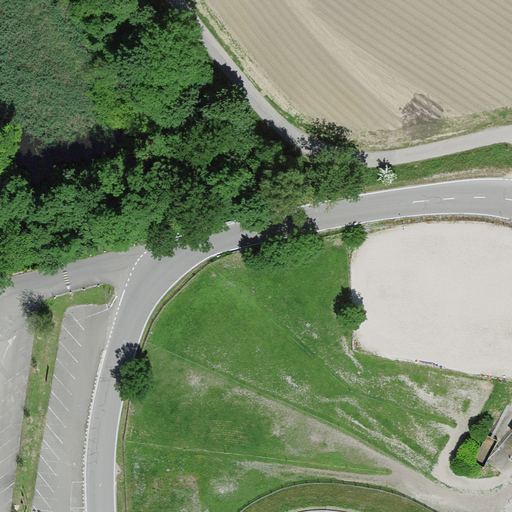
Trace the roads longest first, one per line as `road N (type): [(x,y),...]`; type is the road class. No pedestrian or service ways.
road 1 (tertiary): [(511,200),(449,198),(347,211),(220,238),(160,265),(139,298),(114,376),(101,455),(102,511)]
road 2 (track): [(170,0),(277,127),(308,151),(351,165),(511,132)]
